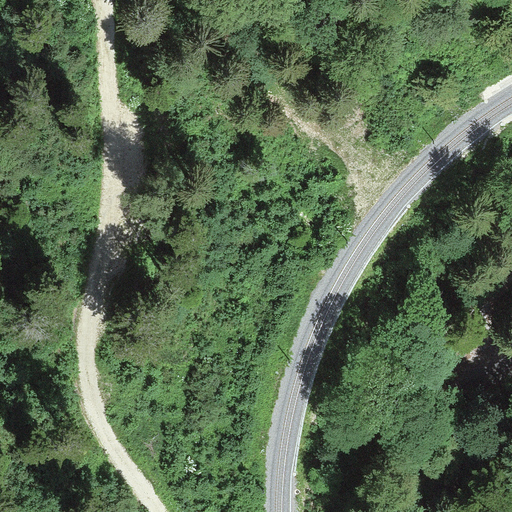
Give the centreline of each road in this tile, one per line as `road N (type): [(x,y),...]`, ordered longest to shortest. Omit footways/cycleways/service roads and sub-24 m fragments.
road 1 (track): [(103,0),(113,205),(86,311),(80,377),(106,440),(154,511)]
road 2 (unclassified): [(511,366),(464,382),(432,416),(419,460),(417,511)]
